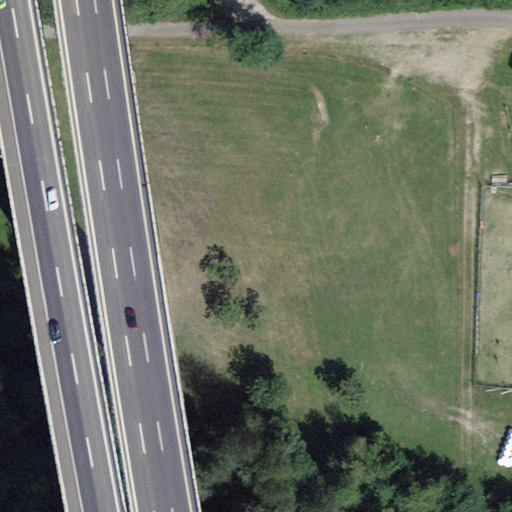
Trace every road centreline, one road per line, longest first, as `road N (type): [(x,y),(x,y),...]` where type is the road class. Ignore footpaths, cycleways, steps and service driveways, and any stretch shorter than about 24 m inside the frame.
road 1 (motorway): [(11,0),(103,511)]
road 2 (motorway): [(165,511),(83,0)]
road 3 (track): [(511,23),(0,40)]
